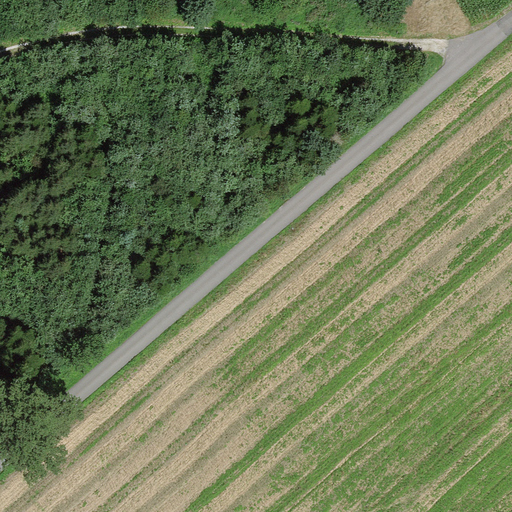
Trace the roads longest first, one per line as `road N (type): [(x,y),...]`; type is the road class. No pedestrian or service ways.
road 1 (unclassified): [(511,20),(0,459)]
road 2 (track): [(0,55),(147,29),(475,50)]
